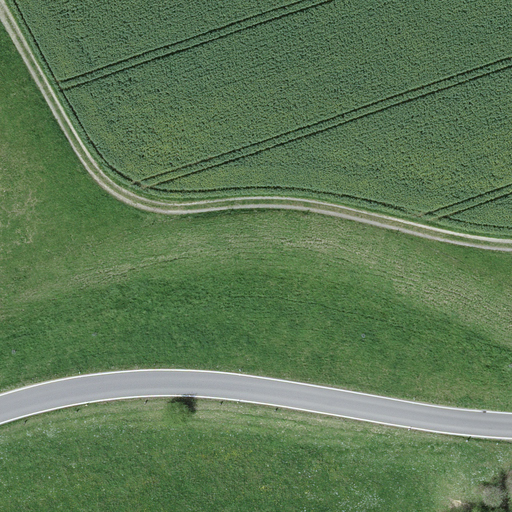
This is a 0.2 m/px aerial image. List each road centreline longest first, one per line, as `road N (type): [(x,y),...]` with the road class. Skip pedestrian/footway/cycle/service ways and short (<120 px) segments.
road 1 (track): [(511,241),(278,201),(192,209),(133,200),(91,168),(0,16)]
road 2 (tertiary): [(0,408),(108,385),(179,381),(511,425)]
